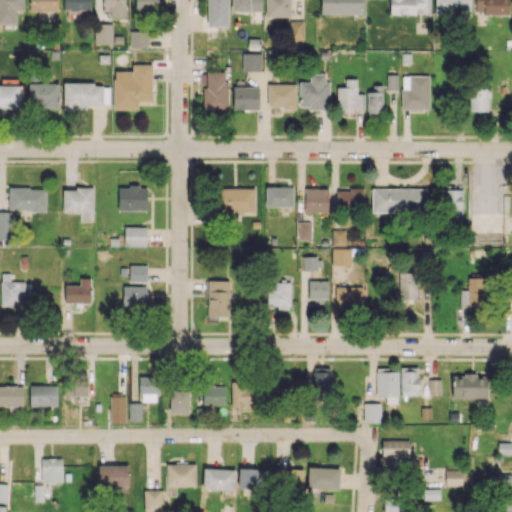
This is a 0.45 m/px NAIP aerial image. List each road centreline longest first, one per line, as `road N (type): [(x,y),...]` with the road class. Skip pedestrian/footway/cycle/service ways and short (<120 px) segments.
road 1 (residential): [(511,149),(0,148)]
road 2 (residential): [(511,346),(0,345)]
road 3 (residential): [(368,440),(352,433),(0,436)]
road 4 (residential): [(180,0),(180,346)]
